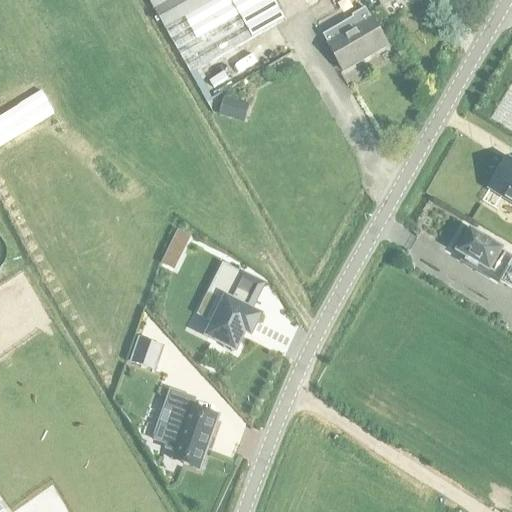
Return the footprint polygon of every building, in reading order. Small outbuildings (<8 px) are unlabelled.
[(272,0),(148,0),(191,75),(285,21),(272,0)] [(290,0),(298,14),(322,0),(290,0)] [(323,36),(327,44),(343,72),(387,47),(365,9),(351,17),(352,19),(323,36)] [(249,106),(224,100),(220,116),(245,122),(249,106)] [(511,164),(507,161),(490,188),(511,201),(511,164)] [(477,269),(478,268),(500,281),(509,265),(511,267),(511,257),(465,229),(452,250),(465,257),(463,261),(477,269)] [(198,314),(197,315),(199,316),(207,320),(215,324),(210,335),(208,338),(211,339),(233,350),(235,351),(237,348),(245,333),(249,334),(249,335),(250,335),(252,333),(258,320),(259,318),(257,316),(250,313),(257,300),(263,287),(264,285),(262,284),(242,275),(223,265),(208,294),(198,314)] [(140,340),(132,363),(154,371),(162,348),(147,342),(147,340),(143,339),(142,341),(140,340)] [(159,424),(153,441),(166,445),(164,450),(174,453),(185,457),(182,464),(199,471),(218,418),(192,409),(195,400),(171,392),(164,410),(172,412),(167,427),(159,424)]
